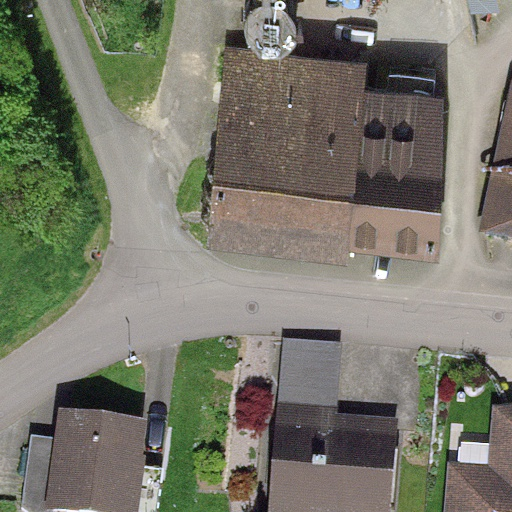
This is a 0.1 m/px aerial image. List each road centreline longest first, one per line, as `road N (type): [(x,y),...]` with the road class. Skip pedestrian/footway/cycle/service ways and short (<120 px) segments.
road 1 (residential): [(166,304),(511,333)]
road 2 (residential): [(51,0),(166,304)]
road 3 (residential): [(0,407),(166,304)]
